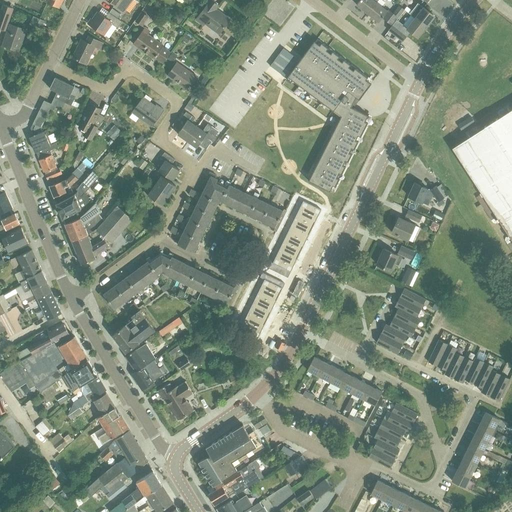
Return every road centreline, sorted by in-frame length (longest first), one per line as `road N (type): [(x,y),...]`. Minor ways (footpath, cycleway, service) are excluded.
road 1 (tertiary): [(300,333),(418,82)]
road 2 (residential): [(197,169),(164,146),(162,132),(176,109),(171,98),(134,73),(100,88),(50,64)]
road 3 (residential): [(443,465),(478,397),(369,344)]
road 4 (unclassified): [(71,298),(163,234),(197,169)]
road 5 (residential): [(71,298),(2,126)]
road 6 (unclassified): [(176,456),(164,450),(78,310)]
road 7 (residential): [(418,82),(310,0)]
road 8 (residential): [(344,461),(359,430),(300,401),(269,412)]
